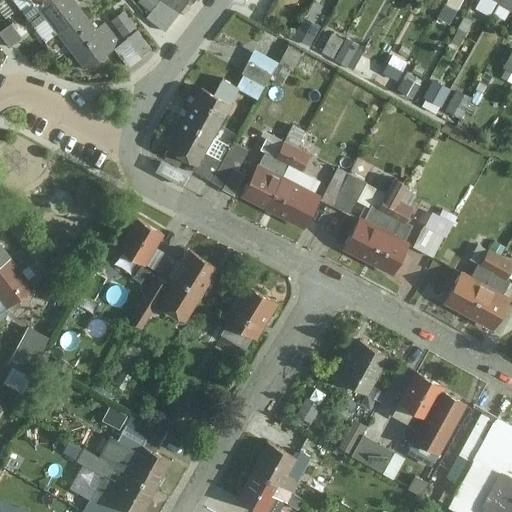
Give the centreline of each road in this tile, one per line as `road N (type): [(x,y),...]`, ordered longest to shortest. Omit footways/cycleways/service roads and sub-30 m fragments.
road 1 (residential): [(183,511),(329,279)]
road 2 (residential): [(129,145),(146,184),(329,279)]
road 3 (residential): [(329,279),(511,383)]
road 4 (residential): [(129,145),(225,0)]
road 5 (residential): [(129,145),(3,87),(0,93)]
